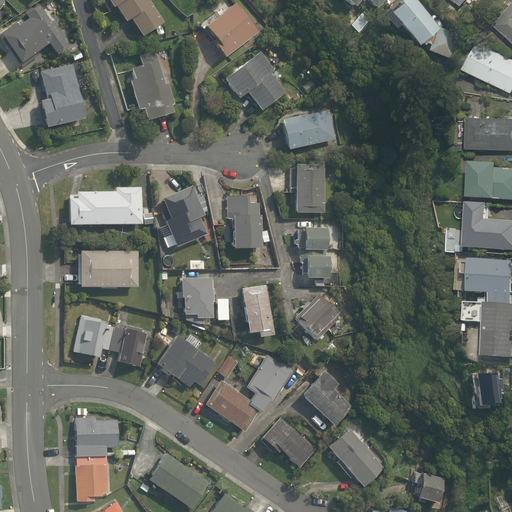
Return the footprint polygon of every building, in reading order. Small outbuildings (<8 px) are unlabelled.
[(147,0),(106,0),(115,13),(117,12),(127,27),(132,24),(143,39),(164,25),(147,0)] [(341,0),(358,13),(367,1),(377,9),(385,0),(341,0)] [(438,29),(413,0),(404,0),(399,5),(403,9),(393,17),(421,52),(432,43),(429,54),(452,60),(458,34),(438,29)] [(211,46),(225,64),(262,36),(235,1),(201,27),(214,44),(211,46)] [(40,6),(27,15),(31,21),(2,41),(21,67),(49,46),(61,61),(74,52),(40,6)] [(511,6),(496,30),(511,41),(511,6)] [(511,58),(481,44),(468,72),(511,92),(511,58)] [(272,79),(275,76),(257,53),(224,80),(243,102),(248,98),(262,115),(285,95),(272,79)] [(136,79),(130,81),(138,111),(134,112),(139,129),(173,120),(158,62),(133,69),(136,79)] [(76,66),(42,72),(48,102),(39,103),(45,133),(87,125),(76,66)] [(335,142),(326,112),(283,125),(292,155),(335,142)] [(511,120),(467,119),(467,142),(470,142),(470,152),(511,152),(511,120)] [(323,167),(291,166),(290,195),(295,195),(295,218),(322,219),(323,167)] [(505,168),(476,168),(476,204),(511,204),(511,172),(505,172),(505,168)] [(69,197),(69,230),(144,228),(144,233),(153,232),(152,209),(143,209),(143,186),(118,186),(118,196),(69,197)] [(159,215),(177,253),(208,239),(200,222),(205,219),(191,188),(161,202),(166,212),(159,215)] [(251,196),(226,196),(227,223),(233,223),(233,254),(260,254),(260,206),(251,207),(251,196)] [(511,223),(494,224),(494,206),(471,206),(470,253),(511,253),(511,223)] [(298,231),(300,279),(306,278),(307,285),(332,284),(330,230),(298,231)] [(135,254),(81,255),(82,292),(136,291),(135,254)] [(511,266),(466,265),(466,280),(476,280),(475,297),(494,298),(494,305),(511,305),(511,266)] [(196,323),(216,322),(212,276),(182,279),(186,320),(195,319),(196,323)] [(261,342),(274,340),(266,288),(243,291),(250,339),(260,337),(261,342)] [(339,314),(320,295),(294,320),(313,339),(339,314)] [(228,302),(217,301),(217,323),(228,323),(228,302)] [(488,303),(468,303),(468,326),(488,326),(488,362),(511,362),(511,306),(488,306),(488,303)] [(109,327),(110,324),(82,317),(73,354),(101,361),(104,352),(109,353),(114,328),(109,327)] [(138,370),(147,332),(126,328),(126,331),(114,328),(109,353),(121,356),(119,365),(138,370)] [(177,338),(156,369),(189,391),(194,385),(199,389),(216,364),(177,338)] [(248,401),(266,414),(294,373),(269,355),(246,389),(252,394),(248,401)] [(236,364),(228,358),(217,374),(226,380),(236,364)] [(338,386),(326,374),(303,399),(335,430),(352,412),(332,393),(338,386)] [(503,412),(499,375),(472,378),(476,415),(503,412)] [(261,411),(222,384),(205,409),(244,436),(261,411)] [(94,507),(108,495),(107,450),(120,450),(119,420),(73,421),(77,507),(94,507)] [(281,421),(263,443),(280,457),(282,454),(300,468),(315,449),(281,421)] [(391,467),(357,429),(330,453),(364,491),(391,467)] [(209,482),(167,456),(148,486),(190,511),(209,482)] [(420,488),(418,503),(440,506),(444,479),(408,474),(406,486),(420,488)] [(243,511),(224,497),(212,511),(243,511)]
